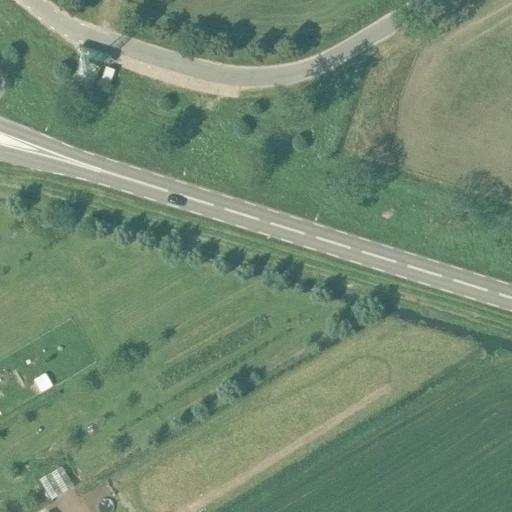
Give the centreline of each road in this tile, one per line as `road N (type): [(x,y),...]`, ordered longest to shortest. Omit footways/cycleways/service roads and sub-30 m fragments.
road 1 (secondary): [(511,298),(41,151)]
road 2 (unclassified): [(34,0),(84,35),(235,81),(293,75),(427,0)]
